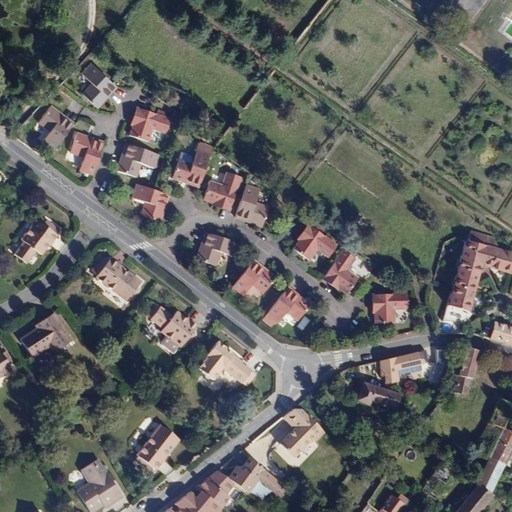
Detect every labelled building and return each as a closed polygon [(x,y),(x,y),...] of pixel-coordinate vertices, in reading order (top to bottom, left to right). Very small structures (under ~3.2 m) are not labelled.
[(101,99),(114,86),(91,64),(81,74),(91,84),(82,94),(96,108),(102,101),(101,99)] [(102,101),(115,87),(114,86),(101,99),(102,101)] [(54,152),(72,126),(58,115),(60,114),(50,107),(39,123),(50,131),(42,143),(54,152)] [(132,126),(139,108),(136,107),(133,115),(130,125),(132,126)] [(165,133),(170,119),(148,112),(139,108),(132,126),(129,135),(147,142),(152,128),(165,133)] [(63,116),(60,114),(58,115),(72,126),(74,124),(63,116)] [(267,125),(255,141),(290,166),(302,150),(267,125)] [(93,175),(103,145),(86,140),(87,138),(77,134),(70,154),(83,158),(79,171),(93,175)] [(122,162),(128,145),(126,144),(126,145),(120,162),(122,162)] [(153,168),(157,155),(128,145),(122,162),(120,162),(116,171),(135,177),(140,164),(153,168)] [(199,184),(209,154),(197,150),(192,163),(179,158),(172,177),(182,180),(183,178),(199,184)] [(229,209),(240,177),(227,173),(222,186),(208,182),(202,200),(213,204),(229,209)] [(160,211),(166,195),(136,185),(133,193),(131,198),(145,203),(140,217),(158,223),(162,212),(160,211)] [(261,227),(268,208),(254,204),(259,190),(245,186),(235,215),(252,221),(251,224),(261,227)] [(163,209),(168,197),(168,196),(166,195),(160,211),(162,212),(163,209)] [(252,221),(235,215),(234,218),(251,224),(252,221)] [(48,247),(56,237),(54,234),(57,229),(49,224),(46,228),(42,225),(35,220),(20,240),(23,242),(14,254),(26,264),(35,252),(40,256),(45,250),(42,247),(45,244),(47,246),(48,247)] [(300,240),(310,227),(309,226),(308,225),(298,238),(300,240)] [(336,246),(310,227),(300,240),(293,250),(308,261),(317,249),(328,257),(336,246)] [(496,250),(494,237),(470,230),(467,241),(496,250)] [(201,251),(207,233),(205,232),(204,233),(199,250),(201,251)] [(232,257),(236,243),(207,233),(201,251),(199,250),(195,260),(214,266),(219,253),(232,257)] [(511,254),(496,250),(467,241),(464,241),(445,306),(446,306),(467,312),(473,287),(480,266),(509,274),(511,274),(511,254)] [(357,279),(346,270),(354,259),(343,250),(323,277),(337,287),(346,294),(357,279)] [(140,282),(110,258),(108,260),(107,263),(103,259),(101,258),(93,269),(98,273),(95,277),(126,300),(140,282)] [(266,271),(263,269),(252,261),(251,263),(265,273),(266,271)] [(263,293),(275,278),(266,271),(265,273),(251,263),(231,288),(243,297),(252,285),(263,293)] [(337,287),(323,277),(321,280),(335,290),(337,287)] [(298,295),(287,287),(286,289),(299,299),(301,298),(298,295)] [(298,320),(310,305),(301,298),(299,299),(286,289),(266,315),(277,323),(286,312),(298,320)] [(407,309),(407,294),(375,296),(375,313),(375,324),(393,323),(393,310),(407,309)] [(198,326),(188,318),(187,319),(177,311),(173,316),(157,304),(148,314),(152,318),(150,320),(162,330),(160,332),(180,348),(198,326)] [(72,341),(54,313),(34,326),(35,329),(19,339),(32,359),(49,349),(51,352),(54,350),(56,352),(72,341)] [(511,329),(493,324),(489,340),(511,346),(511,329)] [(241,363),(232,355),(233,354),(218,342),(207,356),(208,357),(199,369),(212,380),(222,368),(240,382),(241,383),(244,379),(249,382),(255,375),(241,364),(241,363)] [(435,350),(436,360),(444,360),(443,349),(435,350)] [(466,396),(478,353),(479,351),(469,349),(464,349),(459,367),(452,392),(466,396)] [(0,376),(11,370),(0,352),(0,376)] [(417,353),(395,358),(374,362),(375,370),(379,369),(380,377),(384,376),(385,384),(397,382),(396,371),(420,365),(417,353)] [(452,392),(459,367),(451,365),(444,390),(449,391),(452,392)] [(395,410),(400,395),(359,382),(353,399),(369,406),(370,402),(377,404),(377,406),(379,410),(384,411),(387,409),(387,407),(395,410)] [(489,457),(502,429),(511,406),(511,404),(499,399),(475,451),(489,457)] [(292,431),(277,446),(291,460),(308,442),(313,443),(322,433),(299,411),(291,411),(290,411),(283,417),(294,428),(292,431)] [(283,417),(280,419),(292,431),(294,428),(283,417)] [(155,470),(178,440),(160,425),(136,456),(137,457),(134,461),(149,472),(152,468),(155,470)] [(504,465),(511,449),(511,433),(502,429),(489,457),(488,458),(504,465)] [(491,493),(504,465),(488,458),(476,483),(475,485),(476,486),(489,494),(489,493),(490,493),(491,493)] [(286,488),(248,459),(238,473),(234,470),(227,479),(234,485),(246,494),(248,491),(257,479),(271,489),(280,496),(286,488)] [(103,469),(97,460),(93,462),(99,471),(103,469)] [(122,498),(103,469),(99,471),(93,462),(79,470),(88,484),(76,492),(88,511),(92,511),(102,506),(104,509),(122,498)] [(432,506),(456,471),(441,462),(417,497),(432,506)] [(216,471),(196,487),(201,491),(204,493),(222,507),(230,497),(227,495),(234,484),(227,479),(216,471)] [(491,509),(498,500),(489,494),(476,486),(454,511),(448,507),(443,511),(479,511),(481,510),(485,506),(491,509)] [(181,511),(182,511),(211,511),(213,511),(215,511),(221,511),(224,509),(222,507),(204,493),(198,498),(195,495),(191,491),(174,504),(179,508),(181,511)] [(400,511),(409,501),(401,495),(396,500),(391,496),(381,509),(380,509),(377,511),(400,511)]
